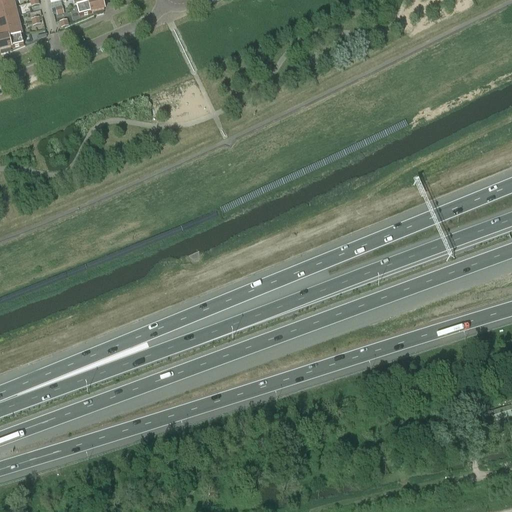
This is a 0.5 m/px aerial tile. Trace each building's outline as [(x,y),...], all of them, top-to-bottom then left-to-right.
[(12,0),(8,0),(0,2),(0,11),(14,8),(12,0)] [(102,1),(77,8),(79,18),(104,11),(102,1)] [(14,8),(0,11),(0,21),(17,18),(14,8)] [(17,18),(0,21),(0,31),(19,27),(17,18)] [(19,27),(0,31),(0,40),(0,41),(21,36),(19,27)] [(21,36),(0,41),(0,52),(24,46),(21,36)] [(508,431),(505,420),(495,423),(499,434),(508,431)]
